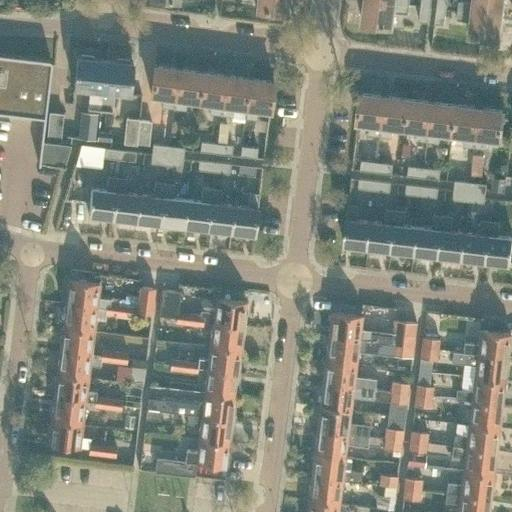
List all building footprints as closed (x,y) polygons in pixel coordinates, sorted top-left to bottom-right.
[(286,0),(255,0),(254,10),(285,14),(286,0)] [(375,0),(365,0),(362,23),(391,27),(393,13),(407,15),(408,4),(375,0)] [(446,9),(447,0),(437,0),(436,7),(446,9)] [(503,0),(473,0),(473,1),(461,0),(458,0),(458,10),(502,15),(503,0)] [(420,5),(418,21),(428,22),(430,6),(420,5)] [(436,7),(434,23),(444,24),(446,9),(436,7)] [(469,36),(499,39),(502,15),(458,10),(456,21),(471,23),(469,36)] [(0,112),(45,118),(51,63),(51,62),(50,61),(49,60),(48,60),(0,54),(0,112)] [(89,108),(100,109),(105,60),(77,57),(74,88),(91,90),(89,108)] [(105,60),(100,109),(112,111),(114,92),(129,94),(132,63),(105,60)] [(150,95),(163,96),(161,106),(173,108),(178,69),(154,66),(150,95)] [(202,72),(178,69),(173,108),(185,109),(186,99),(198,101),(202,72)] [(226,75),(202,72),(198,101),(210,103),(208,113),(220,114),(222,104),(226,75)] [(222,104),(220,114),(232,116),(233,106),(245,107),(249,78),(226,75),(222,104)] [(273,81),(249,78),(245,107),(244,117),(256,119),(257,109),(269,111),(273,81)] [(380,135),(381,125),(385,96),(361,93),(357,122),(370,123),(368,134),(380,135)] [(381,125),(380,135),(392,137),(393,126),(404,127),(408,99),(385,96),(381,125)] [(426,141),(428,130),(431,101),(408,99),(404,127),(416,129),(415,139),(426,141)] [(428,130),(426,141),(439,142),(440,132),(451,133),(454,104),(431,101),(428,130)] [(473,147),(474,136),(478,107),(454,104),(451,133),(464,135),(462,145),(473,147)] [(478,107),(474,136),(473,147),(486,148),(487,138),(498,139),(502,110),(478,107)] [(97,113),(80,111),(77,138),(94,140),(97,113)] [(46,141),(60,143),(63,113),(49,112),(46,141)] [(139,120),(139,119),(126,117),(123,143),(136,145),(137,145),(139,120)] [(139,120),(137,145),(148,146),(150,121),(139,120)] [(218,122),(216,144),(215,153),(230,155),(232,145),(226,144),(228,123),(218,122)] [(96,140),(110,141),(111,132),(97,131),(96,140)] [(39,163),(63,166),(70,144),(42,141),(39,163)] [(216,144),(200,142),(199,151),(215,153),(216,144)] [(101,168),(103,157),(104,148),(80,144),(74,165),(101,168)] [(167,155),(168,146),(152,144),(151,153),(167,155)] [(182,157),(183,147),(168,146),(167,155),(182,157)] [(240,146),(239,156),(255,158),(256,148),(240,146)] [(118,160),(119,150),(104,148),(103,157),(118,160)] [(118,160),(133,162),(135,152),(119,150),(118,160)] [(151,153),(149,163),(166,165),(167,155),(151,153)] [(450,153),(448,169),(462,170),(464,155),(450,153)] [(484,155),(473,154),(471,175),(482,175),(484,155)] [(167,155),(166,165),(164,179),(171,180),(173,165),(181,166),(182,157),(167,155)] [(212,172),(213,162),(198,160),(196,170),(212,172)] [(376,162),(361,160),(360,169),(375,171),(376,162)] [(213,162),(212,172),(228,174),(229,164),(213,162)] [(376,162),(375,171),(391,173),(392,164),(376,162)] [(254,167),(238,165),(237,175),(253,177),(254,167)] [(416,166),(408,166),(407,176),(422,177),(423,167),(416,166)] [(422,177),(439,179),(440,169),(423,167),(422,177)] [(211,186),(220,187),(222,174),(213,173),(211,186)] [(88,214),(112,217),(117,176),(107,175),(105,190),(91,188),(88,214)] [(112,217),(136,220),(139,193),(124,192),(126,177),(117,176),(112,217)] [(492,177),(491,189),(504,191),(506,179),(492,177)] [(374,191),(375,181),(359,179),(358,189),(374,191)] [(470,182),(454,180),(453,190),(469,192),(470,182)] [(136,220),(159,223),(164,182),(154,181),(152,195),(139,193),(136,220)] [(375,181),(374,191),(390,193),(391,183),(375,181)] [(183,225),(186,199),(171,197),(173,183),(164,182),(159,223),(183,225)] [(470,182),(469,192),(485,193),(486,184),(470,182)] [(420,196),(421,186),(405,184),(404,194),(420,196)] [(183,225),(206,228),(211,187),(202,186),(200,201),(186,199),(183,225)] [(421,186),(420,196),(436,198),(437,188),(421,186)] [(230,231),(233,204),(219,203),(220,188),(211,187),(206,228),(230,231)] [(469,192),(453,190),(452,200),(468,202),(469,192)] [(230,231),(254,234),(257,207),(259,193),(249,192),(247,206),(233,204),(230,231)] [(469,192),(468,202),(484,203),(485,193),(469,192)] [(344,244),(368,247),(371,221),(357,219),(358,205),(348,203),(344,244)] [(368,247),(391,250),(396,209),(386,208),(384,222),(371,221),(368,247)] [(391,250),(415,252),(418,226),(403,224),(405,210),(396,209),(391,250)] [(415,252),(438,255),(443,215),(433,213),(432,228),(418,226),(415,252)] [(438,255),(462,258),(465,232),(450,230),(452,216),(443,215),(438,255)] [(462,258),(486,261),(490,220),(481,219),(479,233),(465,232),(462,258)] [(486,261),(510,263),(511,245),(511,237),(498,235),(499,221),(490,220),(486,261)] [(96,307),(106,308),(106,303),(118,305),(119,300),(97,297),(99,283),(68,279),(66,303),(96,307)] [(136,311),(150,313),(154,288),(139,287),(137,301),(136,311)] [(175,322),(188,324),(189,314),(177,313),(179,291),(160,289),(158,315),(175,317),(175,322)] [(119,300),(118,305),(120,305),(133,306),(133,311),(136,311),(137,301),(119,298),(119,300)] [(189,314),(203,316),(202,320),(212,321),(212,322),(242,325),(246,301),(215,298),(213,312),(190,309),(189,314)] [(66,303),(63,326),(93,330),(96,307),(66,303)] [(106,303),(106,308),(105,313),(119,314),(120,305),(118,305),(106,303)] [(133,306),(120,305),(119,314),(132,316),(133,311),(133,306)] [(328,337),(378,343),(401,346),(404,321),(392,320),(392,321),(393,321),(392,333),(380,331),(360,329),(361,315),(330,312),(328,337)] [(202,325),(202,320),(203,316),(189,314),(188,324),(202,325)] [(416,323),(404,321),(401,346),(413,347),(416,324),(416,323)] [(209,345),(240,349),(242,325),(212,322),(209,345)] [(63,326),(60,350),(90,353),(93,330),(63,326)] [(463,342),(462,352),(507,357),(510,333),(479,330),(478,344),(463,342)] [(328,337),(325,359),(355,363),(357,351),(377,353),(378,343),(328,337)] [(421,337),(420,347),(438,349),(439,339),(421,337)] [(412,357),(413,347),(401,346),(378,343),(377,353),(395,355),(412,357)] [(198,358),(197,363),(196,367),(206,369),(237,372),(240,349),(209,345),(208,359),(198,358)] [(438,349),(420,347),(418,358),(436,360),(438,349)] [(113,361),(114,351),(101,350),(100,355),(90,353),(60,350),(57,373),(87,377),(89,364),(99,365),(100,359),(113,361)] [(128,353),(114,351),(113,361),(126,363),(127,358),(128,353)] [(507,357),(462,352),(452,351),(451,363),(475,366),(473,377),(504,381),(507,357)] [(169,369),(182,371),(184,361),(170,359),(170,364),(169,369)] [(322,383),(374,389),(375,379),(354,376),(355,363),(325,359),(322,383)] [(196,367),(197,363),(184,361),(182,371),(196,372),(196,367)] [(143,383),(145,368),(122,365),(120,380),(143,383)] [(204,392),(234,395),(237,372),(206,369),(204,392)] [(94,401),(95,397),(96,397),(96,391),(86,389),(87,377),(57,373),(54,397),(84,400),(94,401)] [(454,398),(470,400),(501,404),(504,381),(473,377),(472,391),(455,389),(454,398)] [(391,380),(390,391),(407,393),(408,383),(391,380)] [(322,383),(319,406),(350,410),(351,398),(372,400),(374,389),(322,383)] [(416,384),(414,393),(432,396),(433,386),(416,384)] [(406,404),(407,393),(390,391),(388,402),(395,403),(394,407),(396,407),(394,415),(404,417),(406,404)] [(147,398),(146,408),(160,410),(196,415),(200,415),(231,419),(234,395),(204,392),(202,402),(161,397),(160,399),(147,398)] [(432,396),(414,393),(413,405),(430,407),(432,396)] [(54,397),(51,420),(82,424),(84,400),(54,397)] [(95,397),(94,401),(94,406),(107,408),(108,398),(96,397),(95,397)] [(122,400),(108,398),(107,408),(121,409),(122,400)] [(470,400),(468,423),(498,427),(501,404),(470,400)] [(319,406),(316,429),(367,436),(369,425),(348,422),(350,410),(319,406)] [(160,410),(146,408),(144,418),(157,419),(158,410),(160,410)] [(200,415),(198,439),(228,442),(231,419),(200,415)] [(385,427),(384,438),(401,440),(402,429),(404,417),(394,415),(393,428),(385,427)] [(79,447),(89,448),(88,453),(115,456),(116,447),(89,443),(90,438),(80,437),(82,424),(51,420),(48,443),(79,447)] [(453,435),(452,445),(496,451),(498,427),(468,423),(466,436),(453,435)] [(316,429),(313,453),(344,456),(345,444),(366,447),(367,436),(316,429)] [(410,430),(408,440),(426,442),(427,432),(410,430)] [(401,440),(384,438),(382,449),(400,451),(401,440)] [(198,439),(196,451),(185,450),(185,456),(184,461),(158,458),(156,458),(154,471),(193,476),(195,463),(225,467),(226,466),(228,442),(198,439)] [(426,442),(408,440),(407,451),(425,453),(426,442)] [(463,461),(462,470),(493,474),(496,451),(452,445),(452,446),(451,446),(449,459),(463,461)] [(407,452),(406,464),(423,466),(425,454),(407,452)] [(342,469),(344,456),(313,453),(310,476),(341,480),(359,482),(361,471),(342,469)] [(462,470),(460,484),(446,483),(445,492),(490,497),(493,474),(462,470)] [(378,485),(396,487),(397,476),(379,473),(378,485)] [(341,480),(311,476),(308,499),(338,503),(341,480)] [(404,477),(402,487),(420,489),(422,479),(404,477)] [(420,489),(402,487),(401,498),(419,500),(420,489)] [(456,511),(488,511),(490,497),(445,492),(444,501),(457,503),(456,511)] [(389,497),(376,495),(375,503),(388,505),(389,497)] [(308,499),(306,511),(337,511),(338,503),(308,499)]
